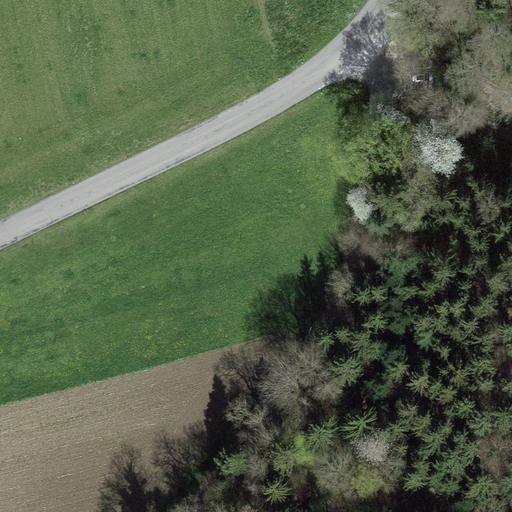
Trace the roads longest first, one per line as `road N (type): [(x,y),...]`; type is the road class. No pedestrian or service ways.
road 1 (track): [(194,511),(300,365),(339,289),(365,185),(378,90),(373,55)]
road 2 (unclassified): [(381,0),(295,92),(236,134),(0,247)]
road 3 (track): [(511,137),(444,113),(402,86),(355,36)]
road 4 (track): [(511,8),(373,55)]
